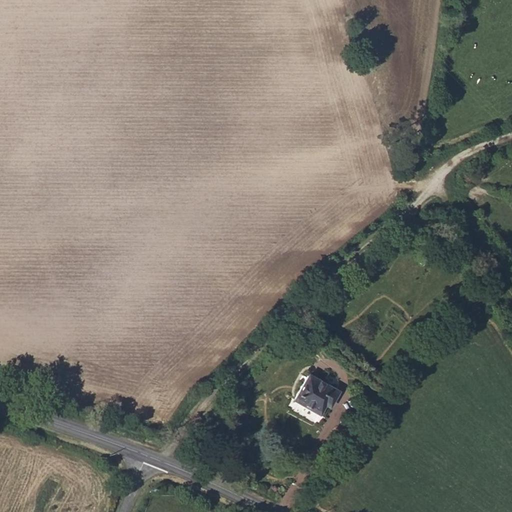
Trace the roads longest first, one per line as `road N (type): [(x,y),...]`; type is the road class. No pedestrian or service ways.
road 1 (track): [(511,135),(444,174),(394,228),(300,300),(217,386),(162,464)]
road 2 (secondary): [(146,458),(0,402)]
road 3 (track): [(511,304),(444,174)]
road 4 (secondary): [(266,511),(146,458)]
